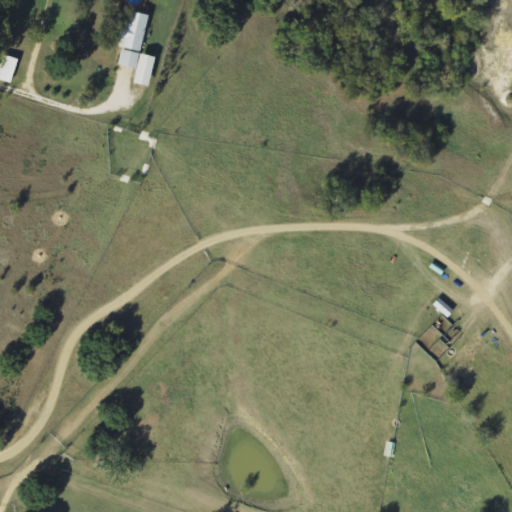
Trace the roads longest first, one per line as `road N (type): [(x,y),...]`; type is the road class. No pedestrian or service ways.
road 1 (residential): [(0,410),(22,410),(76,380),(190,281),(264,261),(432,286),(480,282),(511,311)]
road 2 (residential): [(256,119),(315,73),(387,61),(468,96),(480,178),(468,225),(432,286)]
